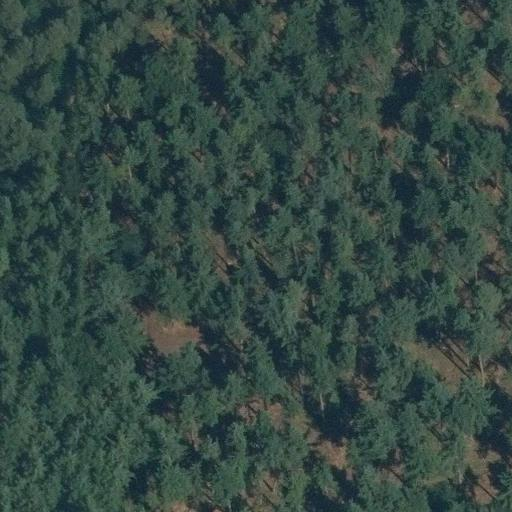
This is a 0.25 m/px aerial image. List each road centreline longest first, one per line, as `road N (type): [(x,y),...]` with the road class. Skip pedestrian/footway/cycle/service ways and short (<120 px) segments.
road 1 (track): [(159,373),(166,232),(213,67),(247,46),(425,29),(511,5)]
road 2 (track): [(142,511),(159,373),(358,340),(511,341)]
